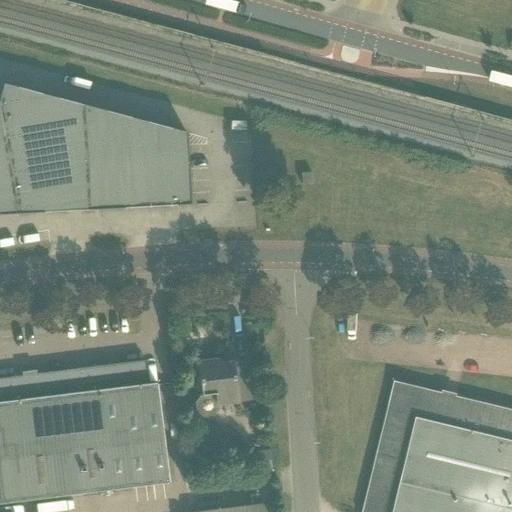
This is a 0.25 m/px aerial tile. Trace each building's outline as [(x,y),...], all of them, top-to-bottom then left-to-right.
[(0,216),(19,218),(191,206),(186,133),(2,85),(0,90),(0,216)] [(311,174),(301,174),(301,185),(311,185),(311,174)] [(196,360),(194,363),(194,367),(198,370),(200,391),(201,396),(195,403),(196,412),(203,418),(213,417),(218,410),(218,407),(237,404),(235,389),(248,388),(245,362),(220,365),(220,364),(220,363),(219,362),(218,361),(216,361),(215,360),(204,362),(201,359),(196,360)] [(0,504),(168,484),(156,384),(147,385),(144,361),(0,379),(0,504)] [(511,511),(511,410),(394,382),(362,511),(511,511)] [(255,453),(250,460),(252,473),(255,472),(256,481),(271,478),(268,452),(255,453)]
